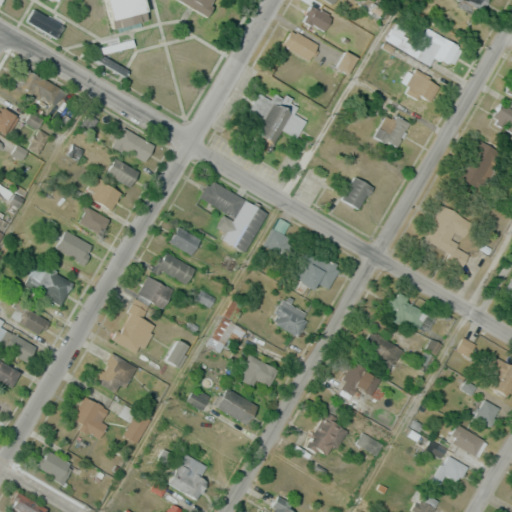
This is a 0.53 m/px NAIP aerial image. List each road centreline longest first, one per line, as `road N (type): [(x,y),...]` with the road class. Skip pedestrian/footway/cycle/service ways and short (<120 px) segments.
road 1 (residential): [(0,29),(369,257),(511,335)]
road 2 (residential): [(223,511),(511,29)]
road 3 (residential): [(0,468),(277,0)]
